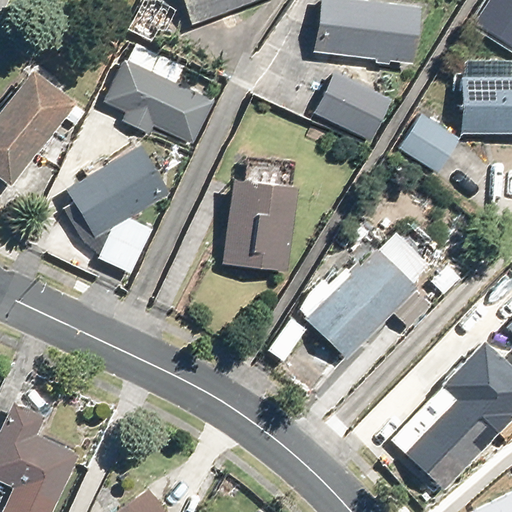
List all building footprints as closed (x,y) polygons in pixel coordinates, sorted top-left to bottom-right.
[(181,0),(191,24),(252,0),(181,0)] [(511,0),(486,0),(474,23),(511,44),(511,0)] [(318,2),(312,47),(408,60),(414,15),(318,2)] [(121,53),(100,95),(192,140),(213,98),(121,53)] [(0,103),(0,180),(8,186),(68,104),(24,72),(0,103)] [(330,75),(313,112),(366,137),(384,99),(330,75)] [(511,77),(457,77),(457,133),(511,132),(511,77)] [(418,115),(397,148),(434,171),(455,138),(418,115)] [(131,136),(62,187),(98,236),(167,185),(131,136)] [(287,189),(224,187),(222,266),(284,268),(287,189)] [(413,291),(368,249),(308,313),(352,355),(413,291)] [(511,327),(500,342),(511,352),(511,327)] [(450,390),(399,448),(444,487),(511,409),(511,362),(478,333),(437,380),(450,390)] [(0,421),(0,484),(0,485),(0,511),(51,511),(75,455),(38,439),(48,417),(10,400),(0,421)] [(179,511),(149,475),(103,511),(179,511)] [(511,511),(511,483),(460,505),(463,511),(511,511)]
